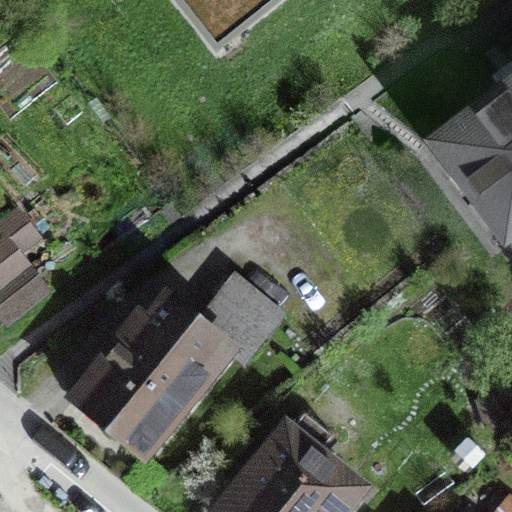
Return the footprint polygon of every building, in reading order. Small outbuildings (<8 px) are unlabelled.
[(174,0),(216,52),(281,0),(174,0)] [(507,233),(511,228),(511,88),(440,143),(507,233)] [(0,232),(7,241),(0,245),(0,320),(43,288),(16,251),(37,235),(17,209),(0,221),(0,232)] [(199,326),(167,301),(147,326),(139,320),(76,397),(144,452),(228,350),(244,362),(283,314),(237,277),(199,326)] [(337,511),(357,488),(287,431),(262,461),(257,457),(239,479),(245,483),(221,511),(337,511)]
